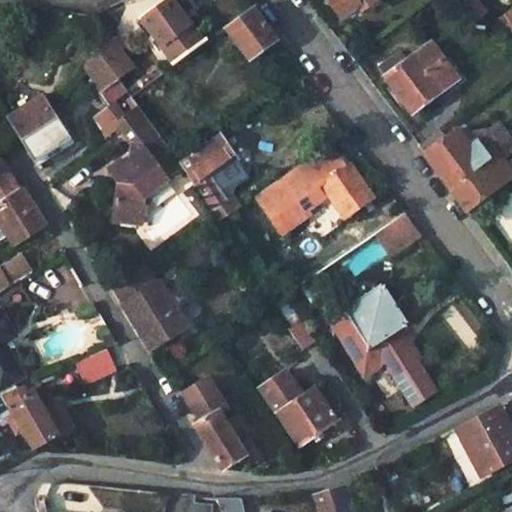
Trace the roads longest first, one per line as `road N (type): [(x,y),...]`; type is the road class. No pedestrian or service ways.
road 1 (residential): [(511,377),(313,478),(216,480),(49,464),(0,503)]
road 2 (residential): [(511,318),(277,0)]
